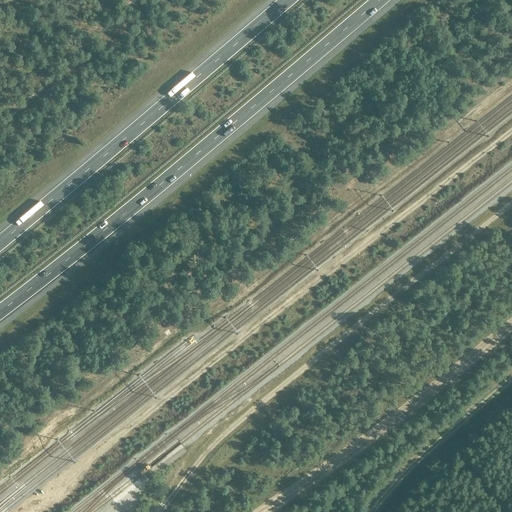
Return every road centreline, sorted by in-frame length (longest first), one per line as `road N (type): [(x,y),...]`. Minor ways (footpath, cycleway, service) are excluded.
road 1 (track): [(511,132),(163,403),(37,511)]
road 2 (motorway): [(0,313),(381,0)]
road 3 (track): [(159,511),(230,430),(511,206)]
road 4 (motorway): [(287,0),(0,242)]
